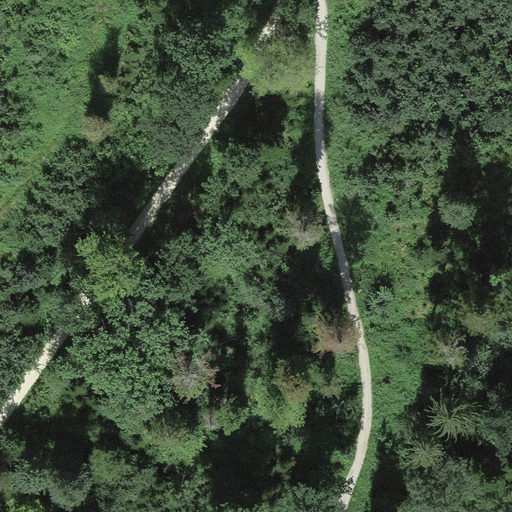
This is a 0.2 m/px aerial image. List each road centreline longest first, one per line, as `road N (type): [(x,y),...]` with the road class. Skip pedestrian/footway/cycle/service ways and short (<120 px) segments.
road 1 (track): [(315,0),(319,139),(366,344),(360,437),(342,511)]
road 2 (track): [(0,418),(170,186),(262,48),(282,0)]
